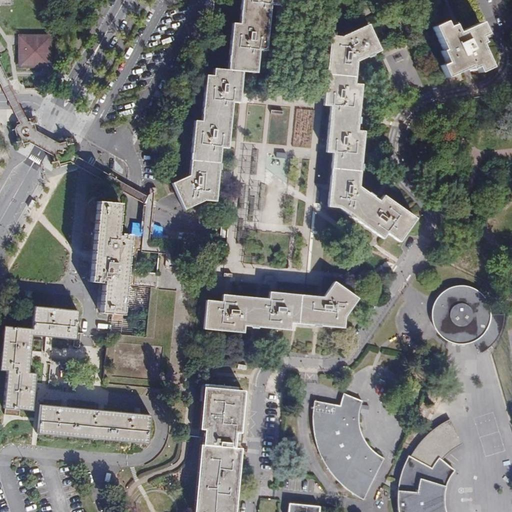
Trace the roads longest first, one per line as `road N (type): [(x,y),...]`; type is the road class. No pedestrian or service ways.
road 1 (residential): [(485,0),(505,51),(499,73),(415,103),(393,141),(393,166),(433,225),(347,353),(259,368),(244,511)]
road 2 (residential): [(59,115),(134,159),(134,219)]
road 3 (residential): [(125,0),(59,115)]
